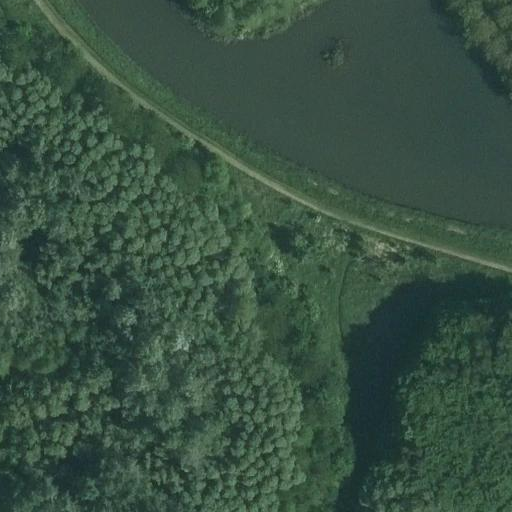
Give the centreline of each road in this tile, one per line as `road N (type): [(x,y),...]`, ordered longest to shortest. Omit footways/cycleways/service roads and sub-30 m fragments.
road 1 (track): [(251,169),(286,191),(507,259)]
road 2 (track): [(44,0),(54,18),(178,123),(251,169)]
